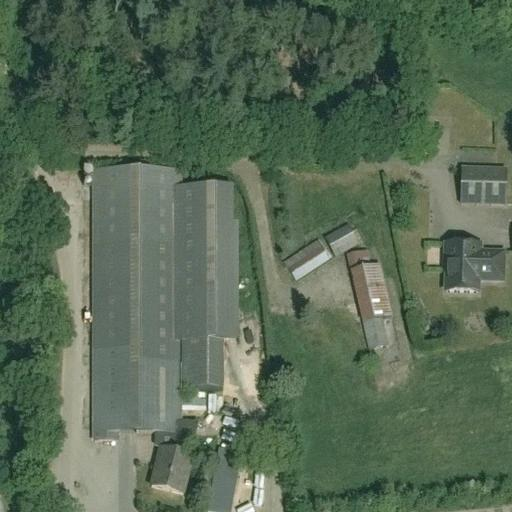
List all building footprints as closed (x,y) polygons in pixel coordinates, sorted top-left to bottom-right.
[(461,169),(460,200),(504,200),(505,170),(461,169)] [(173,177),(85,179),(91,441),(175,440),(174,397),(219,396),(217,336),(177,337),(173,177)] [(229,308),(228,183),(216,183),(216,189),(185,190),(186,320),(224,319),(224,308),(229,308)] [(277,259),(285,276),(354,244),(346,226),(277,259)] [(479,246),(446,245),(445,272),(446,272),(446,293),(477,294),(477,281),(502,282),(503,254),(486,253),(486,257),(479,256),(479,246)] [(361,252),(344,255),(345,264),(363,262),(361,252)] [(349,274),(358,318),(384,313),(375,268),(349,274)] [(321,356),(354,354),(352,313),(319,315),(321,356)] [(162,450),(151,490),(183,498),(194,458),(191,458),(162,450)]
